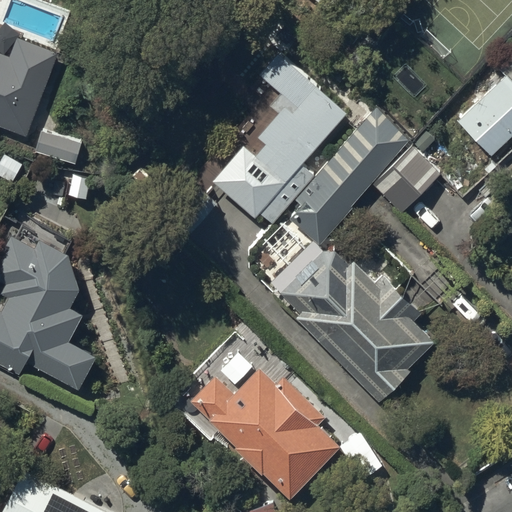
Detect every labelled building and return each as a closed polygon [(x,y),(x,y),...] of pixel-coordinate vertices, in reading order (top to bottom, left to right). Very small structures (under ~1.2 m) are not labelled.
[(54,48),(21,35),(14,54),(0,48),(0,114),(25,123),(54,48)] [(351,107),(281,44),(263,65),(285,85),(274,96),(284,105),(262,129),(270,136),(259,149),(248,138),(219,170),(271,218),(314,170),(303,161),(351,107)] [(511,74),(507,70),(460,115),(493,149),(511,131),(511,74)] [(412,133),(379,104),(301,193),(308,199),(296,212),(323,235),(412,133)] [(416,139),(441,163),(454,149),(424,121),(416,129),(421,134),(416,139)] [(83,138),(44,126),(38,144),(77,156),(83,138)] [(441,170),(415,142),(377,178),(404,206),(441,170)] [(4,145),(0,152),(0,168),(13,175),(23,156),(4,145)] [(216,195),(194,175),(168,203),(191,223),(216,195)] [(37,242),(13,230),(0,255),(0,270),(11,276),(6,285),(13,289),(0,314),(0,354),(21,365),(26,354),(82,382),(100,346),(71,332),(85,305),(71,297),(80,280),(69,247),(42,233),(37,242)] [(349,260),(330,241),(284,285),(383,386),(435,335),(413,313),(420,306),(393,277),(385,284),(356,254),(349,260)] [(174,354),(202,380),(251,332),(230,311),(237,304),(196,261),(189,269),(171,250),(122,298),(149,325),(147,328),(173,355),(174,354)] [(278,379),(262,364),(237,389),(217,370),(195,393),(293,487),(341,439),(317,416),(323,410),(285,372),(278,379)] [(118,511),(29,467),(5,511),(118,511)] [(277,511),(274,497),(236,506),(237,511),(277,511)]
